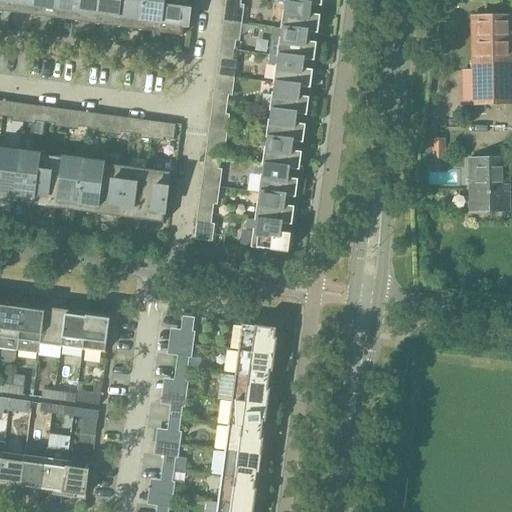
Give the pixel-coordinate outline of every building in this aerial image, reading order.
[(0,0),(0,10),(11,9),(12,0),(0,0)] [(11,9),(10,13),(11,13),(12,13),(32,12),(33,12),(34,0),(12,0),(11,9)] [(56,0),(34,0),(33,12),(32,12),(31,16),(33,16),(53,15),(54,15),(56,0)] [(53,15),(53,19),(54,19),(75,18),(76,18),(78,0),(56,0),(54,15),(53,15)] [(99,0),(78,0),(76,18),(75,18),(74,22),(76,22),(96,21),(97,21),(99,0)] [(97,25),(118,24),(121,0),(99,0),(97,21),(96,21),(96,25),(97,25)] [(121,0),(118,24),(117,28),(118,28),(119,28),(139,27),(140,27),(143,0),(121,0)] [(140,31),(160,30),(161,30),(165,0),(143,0),(140,27),(139,27),(138,31),(140,31)] [(187,0),(165,0),(161,30),(160,30),(160,33),(161,34),(182,33),(181,36),(183,37),(184,27),(188,27),(190,10),(186,9),(187,0)] [(315,15),(316,6),(317,5),(287,1),(287,2),(286,11),(283,11),(280,28),(313,32),(313,34),(318,34),(320,16),(315,15)] [(511,16),(472,17),(473,87),(462,87),(462,106),(474,106),(474,105),(511,104),(511,16)] [(242,23),(223,21),(222,32),(240,35),(242,23)] [(272,37),(270,55),(309,60),(309,61),(314,62),(317,43),(312,43),(313,34),(313,32),(280,28),(274,27),(272,37)] [(221,39),(220,48),(235,50),(237,41),(221,39)] [(234,60),(235,50),(220,48),(218,58),(234,60)] [(273,84),(276,84),(276,83),(306,87),(305,88),(311,89),(313,71),(308,70),(309,61),(309,60),(270,55),(269,65),(275,65),(273,84)] [(276,83),(276,84),(275,93),(272,93),(269,111),(272,112),(273,111),(302,115),(302,116),(307,116),(309,98),(304,97),(305,88),(306,87),(276,83)] [(214,94),(212,103),(228,105),(229,96),(214,94)] [(14,103),(4,102),(2,117),(12,119),(14,103)] [(227,115),(228,105),(212,103),(211,113),(227,115)] [(36,122),(45,123),(47,107),(38,106),(36,122)] [(57,109),(47,107),(45,123),(55,124),(57,109)] [(88,129),(90,113),(68,110),(66,129),(78,131),(78,127),(88,129)] [(301,125),(302,116),(302,115),(273,111),(272,112),(271,121),(268,120),(266,139),(269,139),(269,138),(298,142),(298,143),(303,144),(306,125),(301,125)] [(100,115),(90,113),(88,129),(98,130),(100,115)] [(121,133),(131,134),(133,119),(123,118),(121,133)] [(143,120),(133,119),(131,134),(141,136),(143,120)] [(176,125),(166,123),(164,139),(174,140),(176,125)] [(294,170),(300,171),(302,153),(297,152),(298,143),(298,142),(269,138),(269,139),(266,139),(258,138),(257,147),(264,148),(262,165),(265,166),(294,170)] [(432,139),(432,160),(445,160),(445,139),(432,139)] [(206,148),(205,158),(220,160),(222,150),(206,148)] [(0,200),(12,199),(14,199),(19,153),(0,150),(0,200)] [(14,203),(34,202),(35,202),(41,156),(19,153),(14,199),(12,199),(12,203),(14,203)] [(35,206),(55,205),(56,205),(62,159),(41,156),(35,202),(34,202),(33,206),(35,206)] [(219,169),(220,160),(205,158),(204,167),(219,169)] [(56,209),(77,208),(78,208),(84,161),(62,159),(56,205),(55,205),(55,209),(56,209)] [(509,159),(469,159),(470,212),(510,212),(509,159)] [(78,212),(98,211),(99,211),(105,164),(84,161),(78,208),(77,208),(76,212),(78,212)] [(99,215),(119,214),(121,214),(126,167),(105,164),(99,211),(98,211),(97,215),(99,215)] [(258,193),(261,194),(261,193),(291,197),(291,198),(296,199),(298,180),(293,179),(294,170),(265,166),(262,165),(255,164),(254,174),(261,175),(258,193)] [(121,218),(141,217),(142,217),(148,170),(126,167),(121,214),(119,214),(119,218),(121,218)] [(170,173),(148,170),(142,217),(141,217),(140,220),(142,221),(162,219),(162,223),(163,224),(170,173)] [(287,225),(292,226),(295,207),(289,207),(291,198),(291,197),(261,193),(261,194),(260,203),(257,202),(255,220),(287,225)] [(199,203),(197,212),(213,214),(214,205),(199,203)] [(212,224),(213,214),(197,212),(196,222),(212,224)] [(247,229),(253,230),(251,248),(288,253),(291,235),(286,234),(287,225),(255,220),(248,219),(247,229)] [(0,349),(17,352),(23,305),(2,302),(0,315),(0,349)] [(23,305),(17,352),(39,354),(40,344),(45,308),(23,305)] [(61,347),(66,311),(45,308),(40,344),(61,347)] [(88,314),(66,311),(61,347),(83,350),(88,314)] [(83,350),(105,353),(110,320),(99,319),(100,316),(88,314),(83,350)] [(183,317),(181,331),(192,333),(194,319),(183,317)] [(276,330),(242,325),(239,351),(275,356),(277,339),(275,339),(276,330)] [(239,351),(235,376),(269,381),(270,372),(272,373),(275,356),(239,351)] [(178,355),(176,368),(187,370),(189,357),(178,355)] [(186,383),(187,370),(176,368),(174,381),(186,383)] [(235,376),(232,401),(268,406),(270,389),(268,389),(269,381),(235,376)] [(0,386),(0,392),(11,394),(12,386),(0,384),(0,386)] [(24,387),(12,386),(11,394),(23,396),(24,387)] [(42,398),(54,400),(55,392),(43,390),(42,398)] [(77,391),(75,403),(99,406),(101,394),(77,391)] [(67,393),(55,392),(54,400),(66,402),(67,393)] [(0,406),(9,408),(10,400),(0,398),(0,406)] [(11,400),(9,412),(19,413),(20,401),(11,400)] [(232,401),(229,426),(262,431),(264,422),(266,423),(268,406),(232,401)] [(53,405),(41,404),(40,412),(52,414),(53,405)] [(65,407),(53,405),(52,414),(64,415),(65,407)] [(171,405),(169,419),(181,420),(182,407),(171,405)] [(75,408),(73,416),(98,420),(99,412),(75,408)] [(179,433),(181,420),(169,419),(168,432),(179,433)] [(229,426),(225,452),(261,456),(263,440),(261,439),(262,431),(229,426)] [(46,458),(41,494),(63,497),(69,454),(69,451),(68,451),(70,438),(49,435),(47,448),(46,458)] [(154,455),(162,456),(164,457),(163,469),(174,470),(185,471),(187,459),(178,458),(179,446),(155,443),(154,455)] [(0,478),(0,488),(20,491),(25,455),(4,453),(4,452),(0,478)] [(225,452),(222,477),(256,481),(257,473),(259,473),(261,456),(225,452)] [(91,457),(69,454),(63,497),(75,499),(75,496),(86,497),(91,457)] [(46,458),(25,455),(20,491),(41,494),(46,458)] [(163,469),(161,482),(172,483),(174,470),(163,469)] [(222,477),(219,502),(254,506),(257,490),(255,489),(256,481),(222,477)] [(253,511),(254,506),(219,502),(217,511),(253,511)]
